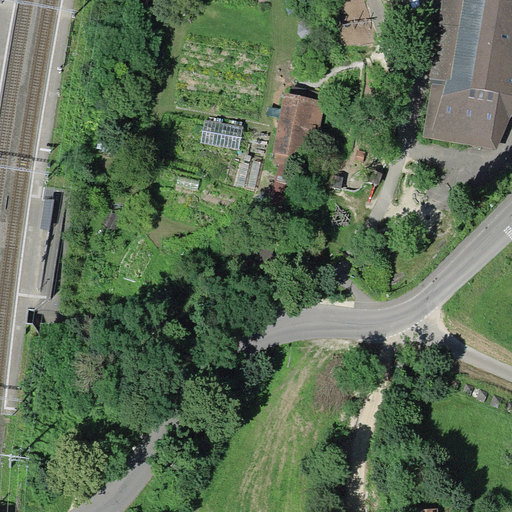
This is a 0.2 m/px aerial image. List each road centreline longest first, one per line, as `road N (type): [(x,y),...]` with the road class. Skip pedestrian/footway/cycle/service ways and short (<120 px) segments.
road 1 (residential): [(511,216),(397,319),(313,318),(240,340),(97,511)]
road 2 (track): [(511,371),(397,319),(366,416),(359,511)]
